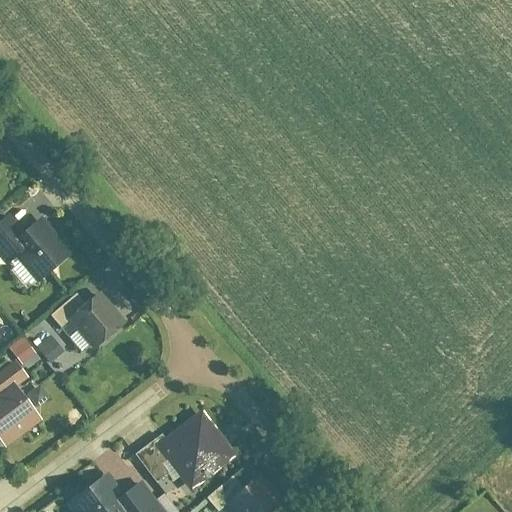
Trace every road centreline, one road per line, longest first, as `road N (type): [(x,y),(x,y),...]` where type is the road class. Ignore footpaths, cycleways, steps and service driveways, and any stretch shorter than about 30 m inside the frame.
road 1 (residential): [(0,132),(195,357)]
road 2 (residential): [(195,357),(8,498)]
road 3 (residential): [(195,357),(336,511)]
